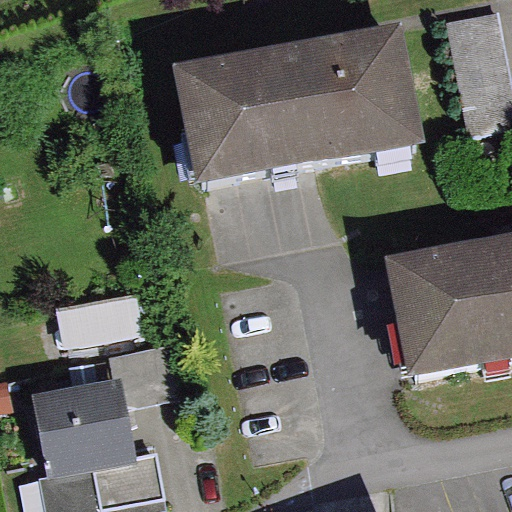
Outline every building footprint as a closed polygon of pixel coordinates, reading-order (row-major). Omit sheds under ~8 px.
[(511,87),(498,16),(454,25),(477,144),(511,136),(511,87)] [(402,21),(172,64),(195,185),(425,142),(402,21)] [(511,235),(384,261),(408,381),(511,360),(511,235)] [(138,299),(55,315),(63,357),(146,341),(138,299)] [(112,390),(31,405),(47,484),(48,490),(59,488),(63,511),(166,511),(157,462),(135,466),(125,413),(185,401),(175,350),(106,363),(112,390)] [(0,417),(14,415),(7,386),(0,387),(0,417)] [(48,490),(47,484),(39,485),(44,511),(63,511),(59,488),(48,490)]
